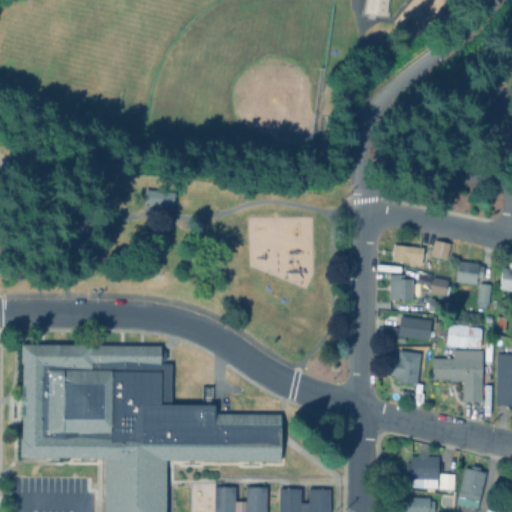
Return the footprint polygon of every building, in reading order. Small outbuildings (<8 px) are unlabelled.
[(385,0),(383,15),(363,12),(365,0),(385,0)] [(147,191),(173,194),(172,208),(145,206),(147,191)] [(446,240),(442,256),(427,253),(430,236),(446,240)] [(420,245),(418,261),(410,260),(409,263),(406,263),(406,259),(388,257),(390,241),(420,245)] [(480,263),(479,275),(473,275),(472,281),(451,278),(454,257),(475,260),(475,262),(480,263)] [(511,260),(511,287),(495,286),(498,264),(505,265),(505,259),(511,260)] [(428,276),(426,283),(412,279),(414,271),(428,276)] [(410,277),(410,297),(387,297),(387,272),(401,272),(401,277),(410,277)] [(446,284),(444,291),(442,290),(440,295),(425,291),(429,273),(444,277),(442,283),(446,284)] [(487,282),(484,302),(483,302),(483,307),(474,305),(475,301),(473,300),(476,280),(487,282)] [(427,317),(425,336),(393,333),(396,313),(427,317)] [(503,315),(501,329),(493,328),(494,314),(503,315)] [(472,318),(471,324),(479,325),(476,345),(462,343),(462,345),(442,342),(445,320),(446,321),(447,315),(472,318)] [(442,320),(441,331),(430,330),(431,318),(442,320)] [(20,346),(160,349),(159,366),(171,366),(170,407),(217,408),(217,417),(273,418),(272,462),(166,460),(165,511),(103,511),(104,460),(18,459),(20,346)] [(479,347),(477,399),(458,398),(459,378),(445,378),(445,376),(427,376),(428,355),(450,355),(450,346),(479,347)] [(416,349),(412,381),(390,379),(391,373),(385,372),(387,360),(390,361),(390,355),(393,355),(394,347),(416,349)] [(511,350),(511,402),(492,402),(493,350),(511,350)] [(410,388),(409,397),(397,394),(399,385),(410,388)] [(424,451),(424,454),(435,454),(434,476),(405,476),(405,467),(401,467),(401,460),(405,460),(405,453),(414,453),(414,451),(424,451)] [(476,465),(475,468),(481,470),(473,506),(452,502),(460,465),(466,466),(467,463),(476,465)] [(452,479),(451,490),(439,490),(440,478),(452,479)] [(208,511),(209,487),(228,488),(227,511),(208,511)] [(239,511),(240,488),(260,488),(259,511),(239,511)] [(273,511),(274,488),(294,489),(293,511),(273,511)] [(302,511),(303,489),(321,489),(320,511),(302,511)] [(401,494),(430,495),(429,511),(401,511),(401,508),(395,508),(395,494),(401,494)]
